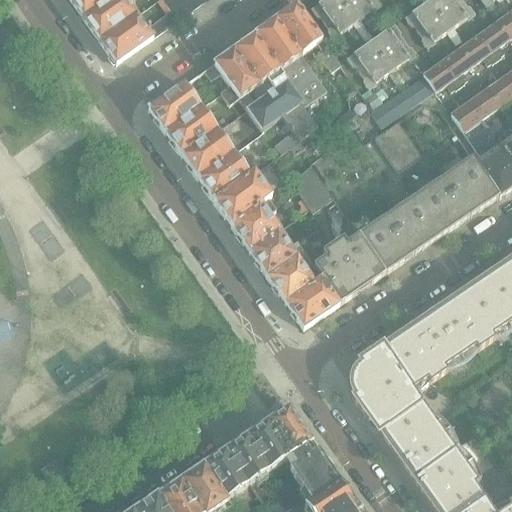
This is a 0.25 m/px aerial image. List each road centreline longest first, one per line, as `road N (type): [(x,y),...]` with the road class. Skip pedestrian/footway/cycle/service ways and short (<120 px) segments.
road 1 (residential): [(295,372),(107,106)]
road 2 (residential): [(295,372),(511,226)]
road 3 (residential): [(95,511),(255,404)]
road 4 (residential): [(107,106),(265,0)]
road 5 (residential): [(394,511),(295,372)]
road 6 (residential): [(107,106),(31,0)]
